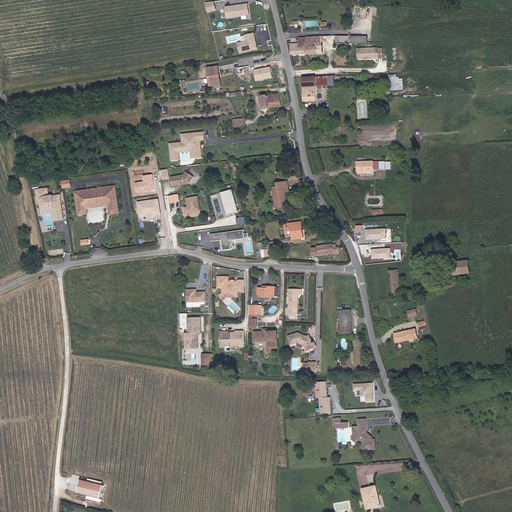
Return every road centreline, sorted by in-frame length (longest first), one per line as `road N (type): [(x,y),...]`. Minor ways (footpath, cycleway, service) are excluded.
road 1 (unclassified): [(0,288),(47,267),(167,250),(248,266),(358,269)]
road 2 (tertiary): [(272,0),(305,164),(358,269)]
road 3 (tertiary): [(358,269),(380,365),(449,511)]
road 4 (track): [(57,496),(69,348),(57,265)]
road 5 (track): [(0,92),(47,267)]
